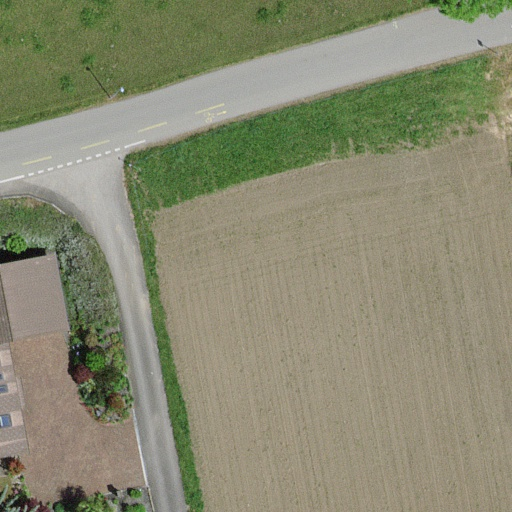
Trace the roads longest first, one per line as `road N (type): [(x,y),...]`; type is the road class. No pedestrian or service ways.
road 1 (residential): [(82,135),(511,23)]
road 2 (residential): [(174,511),(140,314),(82,135)]
